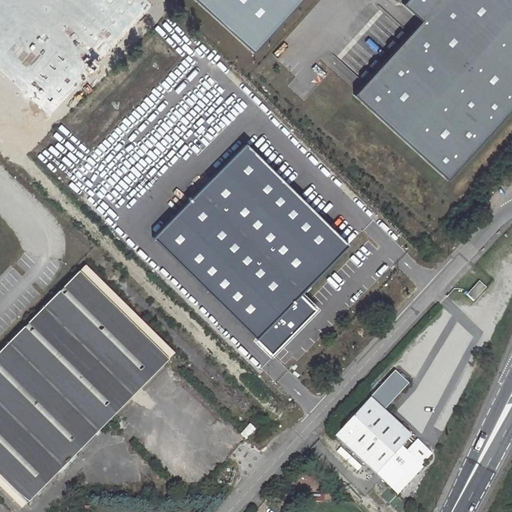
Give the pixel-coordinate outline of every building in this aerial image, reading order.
[(0,0),(0,67),(53,117),(157,5),(151,0),(0,0)] [(304,0),(195,0),(256,54),(304,0)] [(421,20),(353,94),(446,179),(511,106),(511,0),(403,0),(401,2),(421,20)] [(271,354),(315,309),(299,294),(348,244),(244,143),(152,237),(271,354)] [(80,273),(0,353),(0,476),(27,503),(168,360),(80,273)] [(480,281),(468,294),(474,300),(487,288),(480,281)] [(370,399),(336,436),(376,473),(411,436),(370,399)] [(255,428),(250,423),(241,433),(246,438),(255,428)]
